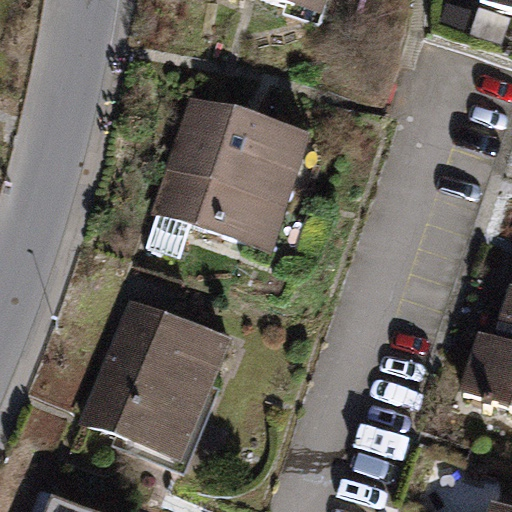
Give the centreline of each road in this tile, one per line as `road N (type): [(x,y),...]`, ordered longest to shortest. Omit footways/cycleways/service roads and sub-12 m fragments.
road 1 (residential): [(447,46),(281,511)]
road 2 (residential): [(73,0),(45,153),(0,295)]
